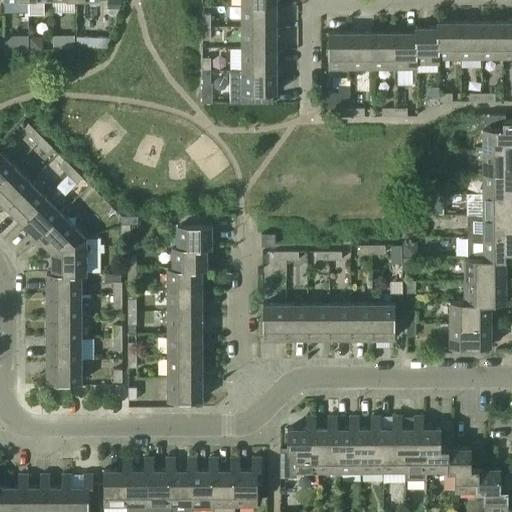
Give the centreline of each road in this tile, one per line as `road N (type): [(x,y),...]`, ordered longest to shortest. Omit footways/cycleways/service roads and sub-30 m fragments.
road 1 (residential): [(240,424),(301,381),(511,378)]
road 2 (residential): [(12,417),(29,426),(240,424)]
road 3 (residential): [(240,424),(240,228)]
road 4 (residential): [(0,267),(8,276),(5,401),(12,417)]
